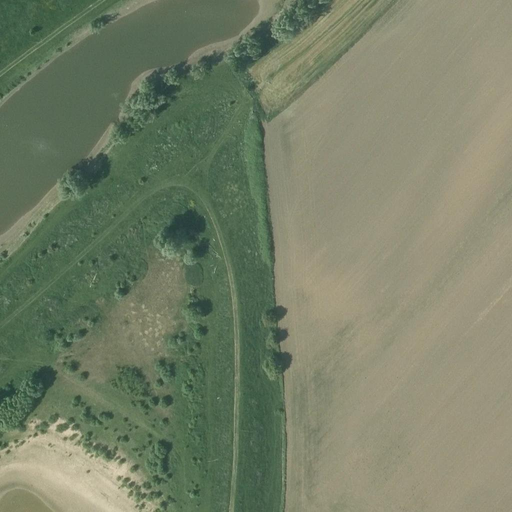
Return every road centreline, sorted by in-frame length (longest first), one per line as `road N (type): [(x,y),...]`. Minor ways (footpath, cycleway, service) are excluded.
road 1 (track): [(233,511),(240,378),(232,274),(222,233),(194,190),(161,187),(142,195),(0,325)]
road 2 (track): [(362,0),(263,83),(292,401),(294,511)]
